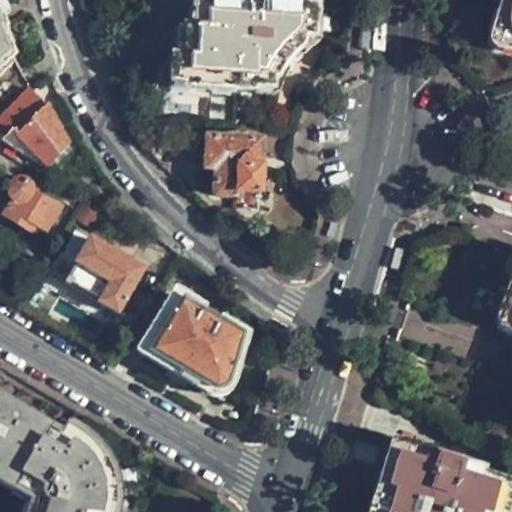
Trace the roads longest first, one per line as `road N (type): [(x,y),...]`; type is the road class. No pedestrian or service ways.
road 1 (residential): [(57,0),(94,108),(132,165),(239,271),(288,303),(336,320)]
road 2 (residential): [(0,332),(287,491)]
road 3 (secondary): [(384,147),(336,320)]
road 4 (secondary): [(336,320),(287,491)]
road 5 (secondary): [(400,0),(384,147)]
road 6 (residential): [(384,147),(511,185)]
